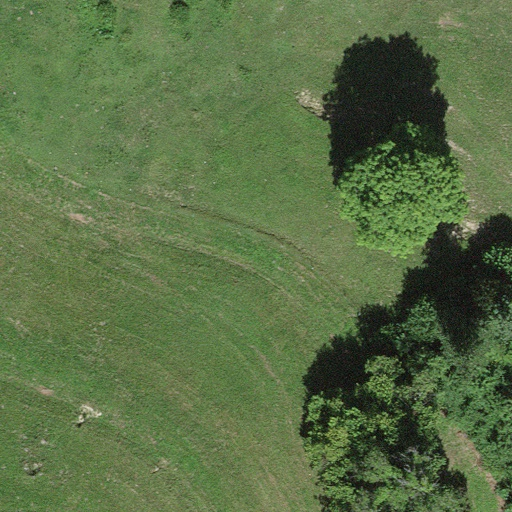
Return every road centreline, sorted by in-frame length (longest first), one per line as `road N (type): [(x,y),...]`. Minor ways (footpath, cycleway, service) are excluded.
road 1 (track): [(0,163),(125,223),(270,260),(442,428),(473,474),(484,511)]
road 2 (track): [(221,511),(172,448),(0,362)]
